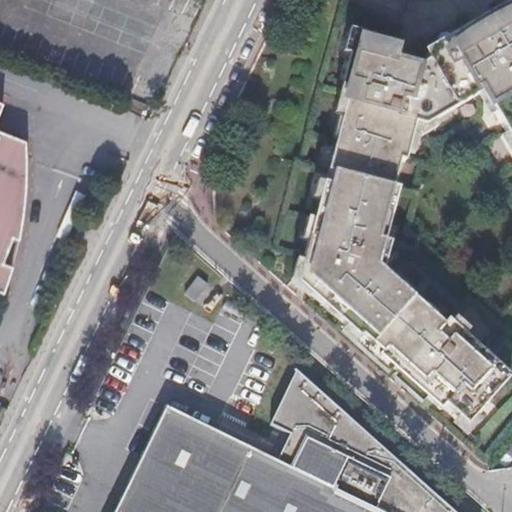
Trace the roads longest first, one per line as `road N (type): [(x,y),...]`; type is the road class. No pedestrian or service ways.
road 1 (residential): [(493,497),(148,187)]
road 2 (unclassified): [(0,488),(148,187)]
road 3 (unclassified): [(148,187),(240,0)]
